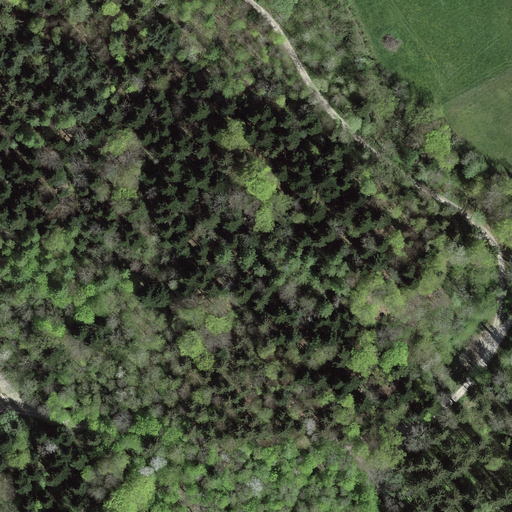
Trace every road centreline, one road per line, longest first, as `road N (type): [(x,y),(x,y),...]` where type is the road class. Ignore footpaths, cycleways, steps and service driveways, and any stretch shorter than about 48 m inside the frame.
road 1 (track): [(247,0),(278,29),(330,109),(385,160),(490,234),(504,272),(495,348)]
road 2 (track): [(422,422),(343,441),(213,442),(0,407)]
